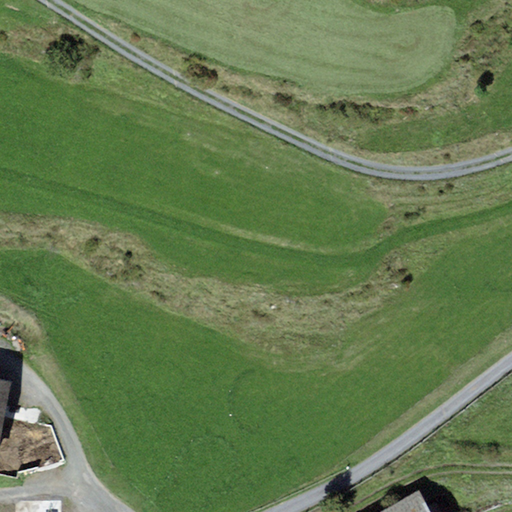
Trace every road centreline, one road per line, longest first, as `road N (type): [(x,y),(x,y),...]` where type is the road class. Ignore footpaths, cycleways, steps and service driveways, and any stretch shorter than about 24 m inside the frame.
road 1 (track): [(48,0),(148,62),(359,168),(416,179),(511,158)]
road 2 (track): [(511,367),(423,432),(283,511)]
road 3 (track): [(115,511),(77,486),(57,415),(0,358)]
